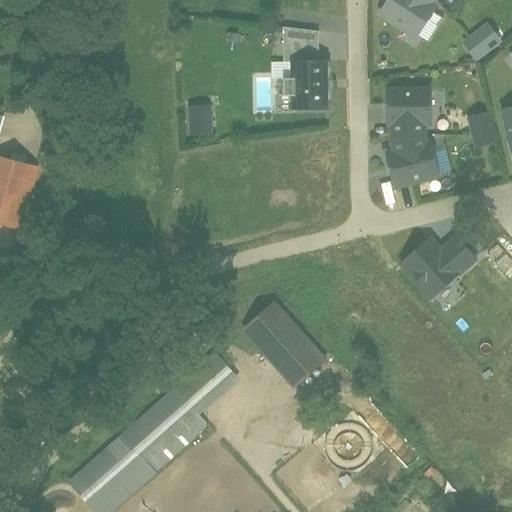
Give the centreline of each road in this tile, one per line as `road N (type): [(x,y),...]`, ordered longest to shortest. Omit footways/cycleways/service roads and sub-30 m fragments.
road 1 (residential): [(358,0),(363,231)]
road 2 (residential): [(363,231),(184,271)]
road 3 (residential): [(502,198),(363,231)]
